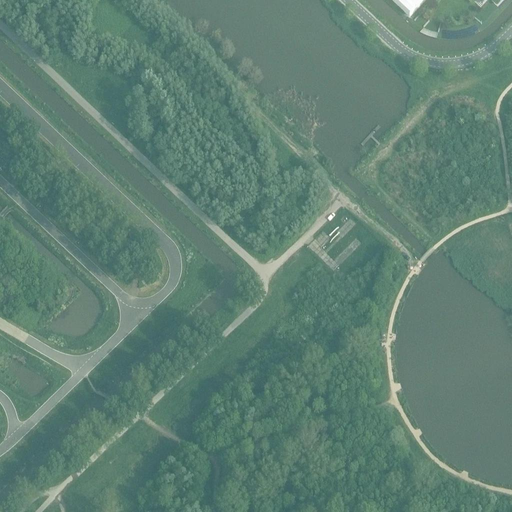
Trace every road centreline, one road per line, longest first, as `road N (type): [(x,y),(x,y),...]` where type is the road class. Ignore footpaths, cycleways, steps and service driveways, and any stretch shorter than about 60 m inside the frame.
road 1 (track): [(64,0),(84,48),(135,69),(269,192),(210,180),(187,163),(174,126)]
road 2 (track): [(276,211),(260,156),(232,105),(122,0)]
road 3 (unclassified): [(511,30),(474,58),(432,63),(397,47),(347,0)]
road 4 (track): [(227,236),(269,192),(291,190),(310,202),(283,235),(272,225),(276,211)]
